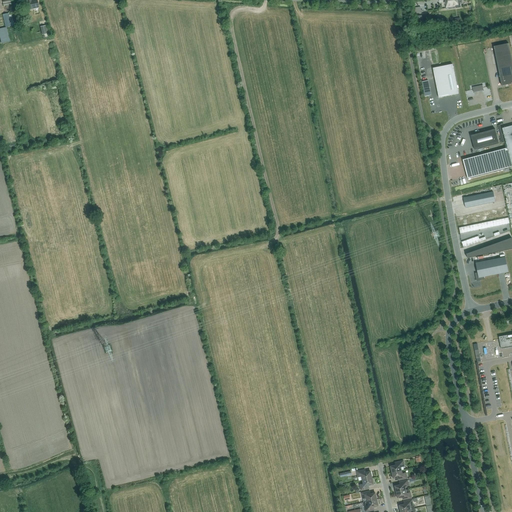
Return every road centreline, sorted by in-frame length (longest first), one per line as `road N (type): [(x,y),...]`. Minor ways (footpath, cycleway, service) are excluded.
road 1 (unclassified): [(472,311),(442,139),(453,120),(511,104)]
road 2 (unclassified): [(472,311),(449,333),(465,423)]
